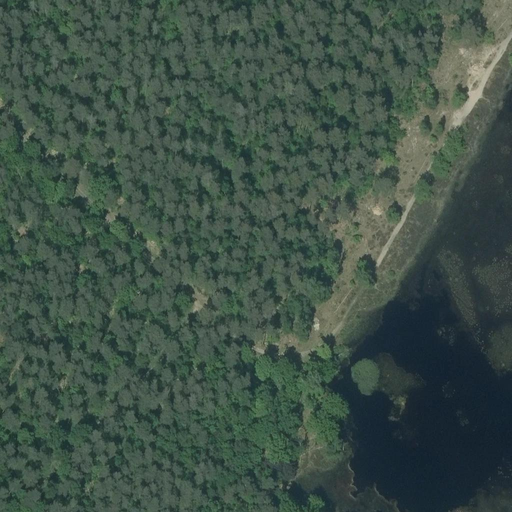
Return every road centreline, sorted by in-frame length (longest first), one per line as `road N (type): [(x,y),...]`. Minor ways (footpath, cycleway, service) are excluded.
road 1 (track): [(511,32),(314,364),(296,373),(277,367),(210,308),(0,112)]
road 2 (track): [(20,511),(210,308)]
